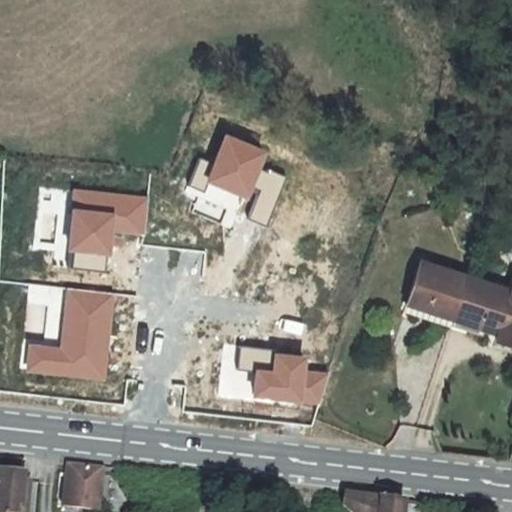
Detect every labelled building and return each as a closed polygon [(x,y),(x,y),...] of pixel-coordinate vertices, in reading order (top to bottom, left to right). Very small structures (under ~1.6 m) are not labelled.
[(200,155),(187,184),(205,192),(209,182),(250,198),(255,188),(262,191),(250,219),(267,226),(287,176),(266,168),(273,152),(224,131),(212,160),(200,155)] [(73,269),(106,273),(107,255),(113,255),(115,235),(146,236),(148,198),(74,189),(67,253),(74,253),(73,269)] [(420,263),(406,304),(452,319),(465,277),(420,263)] [(465,277),(452,319),(498,334),(495,341),(511,346),(511,289),(511,292),(465,277)] [(114,295),(66,290),(60,348),(28,344),(25,373),(105,382),(114,295)] [(449,326),(452,319),(406,304),(404,312),(449,326)] [(495,341),(498,334),(452,319),(449,326),(495,341)] [(253,370),(249,397),(318,405),(326,378),(309,375),(312,355),(242,345),(239,368),(253,370)] [(97,510),(102,468),(67,464),(64,507),(97,510)] [(23,475),(0,472),(0,511),(25,511),(29,482),(22,482),(23,475)] [(402,511),(403,502),(344,496),(341,508),(346,511),(402,511)] [(414,511),(415,504),(403,502),(402,511),(414,511)]
